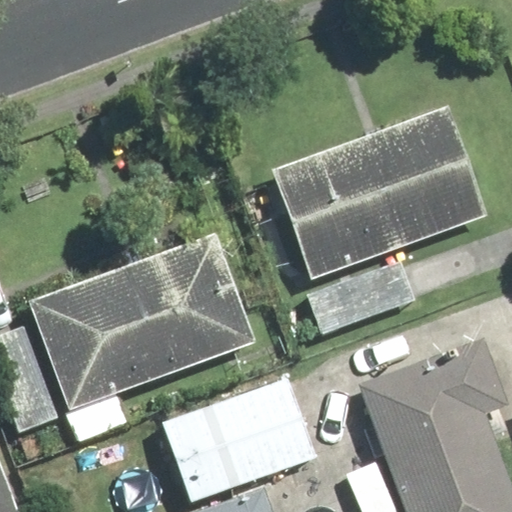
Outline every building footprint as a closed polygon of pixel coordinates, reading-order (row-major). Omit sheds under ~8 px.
[(280,175),(320,285),(497,221),(457,112),(280,175)] [(224,238),(39,309),(81,417),(266,346),(224,238)] [(409,267),(316,299),(330,339),(423,307),(409,267)] [(31,331),(0,343),(0,368),(26,437),(65,423),(31,331)] [(511,393),(493,344),(370,390),(415,511),(511,511),(511,466),(494,419),(511,412),(511,393)] [(171,430),(200,508),(326,462),(297,384),(171,430)] [(0,511),(24,511),(0,449),(0,511)] [(279,511),(272,492),(217,511),(279,511)]
